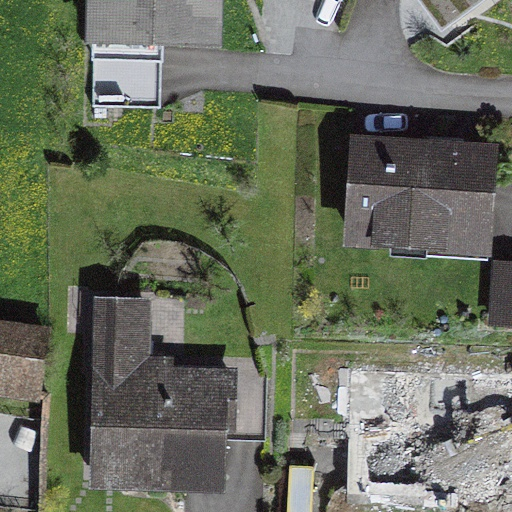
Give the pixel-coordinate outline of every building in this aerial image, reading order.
[(89,0),(87,51),(211,55),(212,0),(89,0)] [(465,161),(332,152),(325,253),(458,263),(465,161)] [(511,276),(480,273),(473,332),(511,337),(511,276)] [(151,300),(96,300),(90,493),(226,498),(228,435),(238,434),(238,372),(176,368),(176,359),(152,358),(151,300)] [(0,398),(43,404),(52,329),(0,321),(0,398)] [(511,372),(346,368),(343,501),(482,506),(483,481),(511,481),(511,372)]
